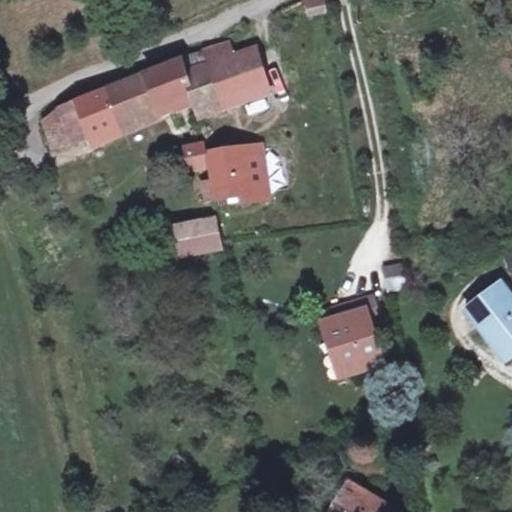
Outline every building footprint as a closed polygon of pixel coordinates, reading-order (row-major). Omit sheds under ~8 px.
[(323,0),(303,0),(301,1),(306,18),(327,12),(323,0)] [(217,61),(193,70),(203,94),(211,114),(275,86),(262,44),(238,53),(233,41),(212,49),(217,61)] [(89,99),(106,138),(203,94),(193,70),(188,56),(89,99)] [(79,150),(106,138),(89,99),(64,110),(79,150)] [(209,140),(193,145),(199,167),(215,163),(209,140)] [(268,149),(249,152),(250,159),(265,157),(271,199),(277,198),(274,172),(268,149)] [(249,152),(218,156),(223,180),(226,198),(250,195),(251,201),(271,199),(265,157),(250,159),(249,152)] [(226,198),(223,180),(210,183),(212,200),(226,199),(226,198)] [(230,218),(183,228),(191,259),(235,248),(230,218)] [(379,268),(385,293),(408,287),(401,262),(379,268)] [(511,298),(508,293),(479,312),(511,361),(511,298)] [(373,304),(333,322),(338,341),(345,339),(357,374),(392,359),(373,304)] [(410,511),(365,475),(335,511),(410,511)]
